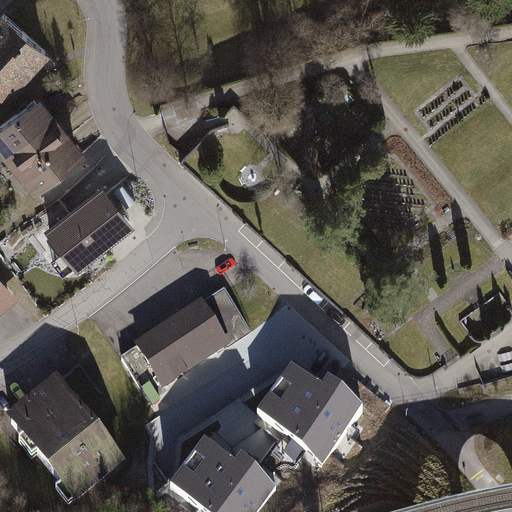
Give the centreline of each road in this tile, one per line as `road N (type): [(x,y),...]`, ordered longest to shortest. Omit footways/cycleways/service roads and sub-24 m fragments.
road 1 (residential): [(202,208),(441,431)]
road 2 (residential): [(202,208),(0,367)]
road 3 (residential): [(104,0),(112,26),(109,82),(120,117),(136,145),(202,208)]
